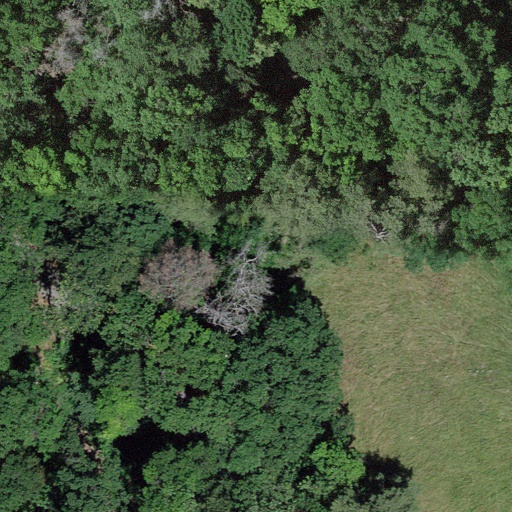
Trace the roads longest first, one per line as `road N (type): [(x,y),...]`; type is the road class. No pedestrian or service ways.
road 1 (track): [(0,175),(154,137),(396,0)]
road 2 (unclassified): [(0,195),(87,322),(238,511)]
